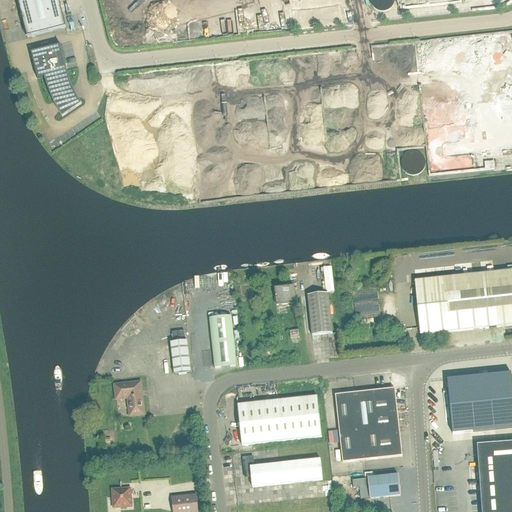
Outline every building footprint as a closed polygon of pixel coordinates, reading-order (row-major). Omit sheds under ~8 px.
[(66,29),(58,0),(17,0),(27,39),(66,29)] [(369,0),(370,1),(370,3),(371,5),(372,7),(373,9),(374,10),(376,11),(378,12),(380,13),(382,13),(384,13),(386,12),(388,11),(389,10),(391,9),(392,7),(393,6),(394,4),(394,2),(394,0),(369,0)] [(68,77),(67,72),(60,46),(59,46),(60,47),(31,54),(37,80),(44,78),(46,85),(48,91),(51,97),(54,105),(58,112),(62,119),(78,108),(82,106),(78,100),(75,94),(72,88),(70,83),(68,77)] [(425,164),(425,163),(425,162),(425,161),(424,160),(424,159),(423,158),(423,157),(422,156),(421,155),(420,154),(419,153),(418,153),(417,152),(416,152),(414,152),(413,152),(412,152),(411,152),(410,152),(409,153),(408,153),(407,153),(406,154),(405,155),(404,156),(403,157),(402,158),(402,159),(401,160),(401,161),(401,162),(401,163),(401,164),(401,165),(401,166),(401,167),(401,168),(402,169),(402,170),(403,171),(403,172),(404,173),(405,173),(405,174),(406,175),(407,175),(408,176),(409,176),(410,176),(411,177),(412,177),(414,177),(415,177),(416,176),(417,176),(418,176),(419,175),(420,175),(421,174),(421,173),(422,173),(423,172),(423,171),(424,170),(424,169),(425,168),(425,167),(425,166),(425,165),(425,164)] [(346,277),(345,265),(337,265),(339,277),(346,277)] [(511,272),(481,275),(473,276),(415,282),(420,336),(511,326),(511,272)] [(276,306),(296,304),(294,288),(274,290),(276,306)] [(380,317),(377,289),(364,290),(353,292),(356,321),(380,317)] [(308,297),(309,306),(312,337),(332,335),(328,294),(308,297)] [(212,364),(237,361),(233,318),(206,321),(212,364)] [(304,343),(300,319),(254,324),(256,347),(304,343)] [(187,342),(170,344),(174,376),(191,374),(187,342)] [(447,382),(452,435),(511,429),(511,382),(511,375),(447,382)] [(140,384),(115,387),(116,400),(128,399),(130,417),(143,415),(140,384)] [(395,390),(375,392),(377,415),(397,412),(395,390)] [(375,392),(355,394),(359,428),(378,426),(377,415),(375,392)] [(335,396),(339,430),(359,428),(355,394),(335,396)] [(317,398),(237,407),(242,447),(322,438),(317,398)] [(400,435),(397,412),(377,415),(378,426),(380,437),(400,435)] [(402,458),(400,435),(380,437),(378,426),(359,428),(362,462),(402,458)] [(339,430),(342,464),(362,462),(359,428),(339,430)] [(481,511),(511,511),(511,443),(477,447),(481,511)] [(321,449),(244,457),(247,495),(326,488),(326,487),(321,449)] [(353,489),(359,489),(360,501),(400,497),(398,477),(353,482),(353,489)] [(130,490),(112,491),(113,509),(131,508),(130,490)] [(197,511),(196,495),(171,498),(172,511),(197,511)]
